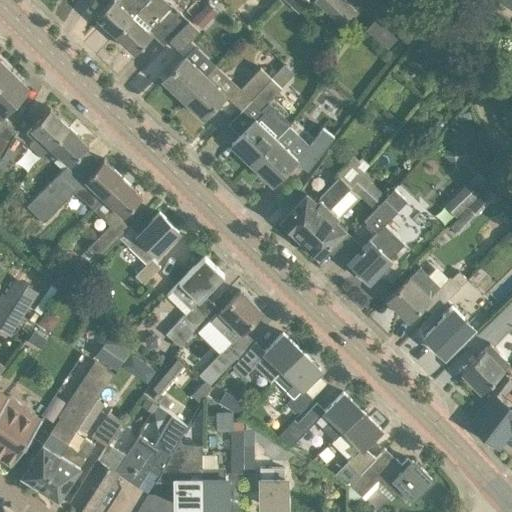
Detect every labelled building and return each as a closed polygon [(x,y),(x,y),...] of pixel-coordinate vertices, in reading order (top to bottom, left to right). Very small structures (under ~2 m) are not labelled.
[(110,0),(96,16),(115,34),(132,16),(116,0),(110,0)] [(168,40),(187,20),(170,3),(167,7),(159,0),(147,0),(132,16),(115,34),(134,52),(151,34),(163,45),(168,40)] [(311,0),(288,0),(301,11),(311,0)] [(341,27),(356,11),(344,0),(313,0),(341,27)] [(190,22),(199,31),(207,23),(198,14),(189,22),(190,22)] [(388,45),(398,38),(382,16),(372,23),(388,45)] [(187,20),(168,40),(169,41),(180,51),(199,31),(190,22),(189,22),(187,20)] [(444,56),(453,45),(439,34),(430,45),(444,56)] [(183,98),(205,75),(185,56),(163,79),(183,98)] [(0,80),(10,70),(0,59),(0,80)] [(251,98),(270,77),(259,67),(230,99),(241,109),(251,98)] [(14,135),(16,132),(5,122),(7,120),(2,115),(26,91),(20,85),(23,82),(10,70),(0,80),(0,157),(1,157),(14,135)] [(205,75),(183,98),(203,117),(225,94),(205,75)] [(270,77),(251,98),(262,107),(281,87),(270,77)] [(252,164),(276,138),(288,125),(269,107),(257,119),(255,118),(231,144),(252,164)] [(50,146),(69,126),(50,108),(31,128),(33,129),(25,137),(32,143),(22,153),(33,164),(50,146)] [(69,126),(50,146),(70,164),(88,145),(69,126)] [(316,160),(334,136),(323,128),(305,151),(316,160)] [(1,157),(0,159),(0,171),(5,174),(23,140),(14,135),(1,157)] [(276,138),(252,164),(272,184),(297,158),(276,138)] [(350,186),(368,163),(360,157),(358,160),(353,155),(336,173),(341,177),(316,202),(306,193),(280,220),(283,222),(283,225),(287,229),(290,229),(299,238),(350,186)] [(103,159),(75,189),(74,190),(74,191),(93,209),(104,197),(123,177),(103,159)] [(373,208),(385,195),(370,181),(373,178),(364,169),(368,164),(368,163),(350,186),(299,238),(308,247),(308,250),(312,253),(315,253),(318,256),(344,229),(334,220),(358,195),(373,208)] [(54,195),(67,182),(59,173),(32,200),(42,209),(54,195)] [(119,237),(129,226),(120,218),(142,196),(123,177),(104,197),(120,213),(87,247),(98,258),(119,236),(119,237)] [(67,182),(54,195),(42,209),(36,216),(44,223),(63,203),(74,191),(74,190),(75,189),(67,182)] [(456,218),(476,198),(463,185),(444,205),(456,218)] [(385,195),(373,208),(373,209),(363,219),(377,232),(370,239),(349,261),(369,280),(404,244),(384,223),(397,210),(393,206),(401,196),(393,189),(386,196),(385,195)] [(476,214),(490,199),(483,193),(469,207),(476,214)] [(457,234),(476,215),(468,208),(449,227),(457,234)] [(129,226),(119,237),(147,263),(135,275),(143,284),(160,267),(152,259),(179,231),(159,212),(137,234),(129,226)] [(179,346),(214,304),(204,295),(224,275),(204,256),(171,290),(190,308),(165,334),(179,346)] [(440,286),(419,266),(408,277),(409,277),(388,299),(408,319),(435,291),(444,301),(460,286),(449,276),(440,286)] [(383,276),(392,284),(398,276),(390,269),(383,276)] [(42,315),(66,277),(58,272),(34,310),(42,315)] [(74,281),(67,276),(56,293),(63,298),(74,281)] [(0,329),(7,334),(37,291),(15,277),(0,298),(0,329)] [(242,332),(261,311),(240,291),(209,322),(230,342),(241,331),(242,332)] [(445,355),(472,327),(451,306),(442,315),(444,317),(426,335),(445,355)] [(50,333),(37,324),(27,339),(41,348),(50,333)] [(238,359),(232,367),(239,374),(243,378),(254,367),(270,383),(274,379),(301,351),(283,332),(264,352),(263,351),(254,343),(238,359)] [(117,369),(130,348),(110,336),(97,356),(117,369)] [(482,391),(504,369),(509,363),(490,343),(462,371),(482,391)] [(202,370),(220,351),(214,346),(196,365),(202,370)] [(210,384),(236,358),(225,347),(199,374),(204,380),(209,385),(210,384)] [(135,349),(125,363),(150,381),(160,367),(135,349)] [(301,351),(274,379),(286,391),(292,397),(285,404),(295,413),(311,396),(303,388),(321,370),(301,351)] [(167,407),(173,401),(162,393),(184,365),(176,358),(152,386),(155,388),(151,394),(167,407)] [(77,428),(96,399),(114,374),(102,365),(94,361),(58,416),(60,417),(21,475),(40,486),(68,442),(77,428)] [(209,385),(204,380),(191,395),(198,402),(213,386),(210,384),(209,385)] [(294,419),(275,439),(288,448),(315,420),(334,439),(340,433),(362,410),(343,392),(325,410),(316,402),(297,422),(294,419)] [(511,409),(492,395),(469,424),(498,448),(511,430),(511,409)] [(4,401),(0,397),(0,457),(11,465),(42,419),(7,396),(4,401)] [(228,408),(232,410),(239,415),(246,403),(236,396),(228,408)] [(157,404),(146,398),(142,405),(152,411),(157,404)] [(96,399),(77,428),(85,432),(104,404),(96,399)] [(158,475),(176,443),(177,443),(187,425),(158,405),(147,422),(153,426),(160,414),(168,420),(154,444),(139,435),(126,454),(115,472),(116,472),(138,486),(149,469),(158,475)] [(231,424),(232,410),(216,410),(216,424),(231,424)] [(362,410),(340,433),(351,444),(346,449),(353,456),(349,460),(347,462),(356,470),(359,474),(375,458),(364,446),(381,429),(362,410)] [(105,446),(106,447),(108,442),(122,421),(108,411),(91,436),(105,446)] [(233,419),(233,427),(242,428),(242,419),(233,419)] [(243,445),(243,428),(232,427),(233,473),(243,473),(243,445)] [(68,442),(40,486),(58,498),(93,443),(85,438),(78,449),(68,442)] [(108,442),(106,447),(105,446),(97,459),(71,500),(89,511),(90,511),(116,472),(115,472),(126,454),(108,442)] [(158,475),(155,480),(175,480),(175,505),(202,505),(202,465),(202,444),(189,445),(177,443),(176,443),(158,475)] [(253,445),(243,445),(243,473),(253,473),(253,445)] [(350,484),(348,486),(349,502),(361,495),(362,496),(377,480),(394,496),(398,493),(408,503),(413,498),(431,479),(412,460),(411,462),(407,458),(401,464),(396,459),(392,464),(380,453),(376,458),(375,458),(359,474),(350,484)] [(202,465),(202,505),(228,505),(228,478),(225,478),(225,468),(213,468),(213,465),(202,465)] [(284,478),(284,468),(260,468),(260,505),(287,505),(287,478),(284,478)]
